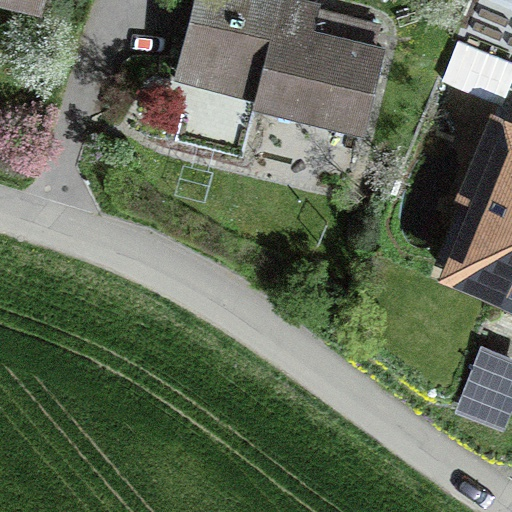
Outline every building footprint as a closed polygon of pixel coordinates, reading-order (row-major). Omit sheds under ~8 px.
[(58,0),(0,0),(0,4),(54,17),(58,0)] [(325,12),(274,0),(203,0),(184,81),(264,99),(261,110),(373,136),(393,52),(320,35),(325,12)] [(508,93),(511,75),(511,53),(459,40),(449,79),(508,93)] [(511,126),(506,124),(452,275),(511,296),(511,126)] [(511,413),(511,374),(490,365),(470,409),(506,426),(511,413)]
